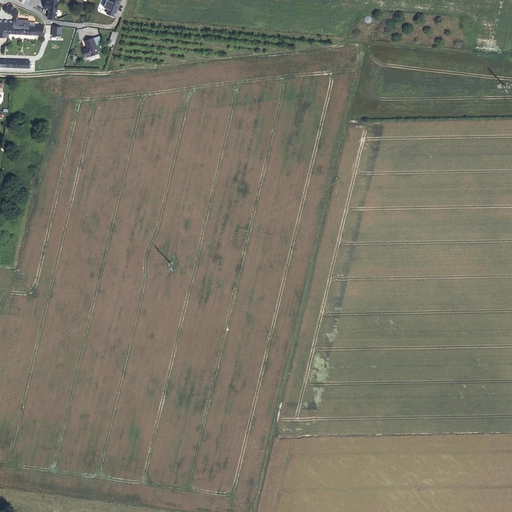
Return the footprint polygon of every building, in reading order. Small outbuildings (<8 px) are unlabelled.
[(48,15),(56,15),(56,0),(43,0),(43,8),(48,8),(48,15)] [(101,9),(108,12),(113,0),(99,0),(98,3),(103,5),(101,9)] [(3,10),(6,13),(17,13),(17,12),(11,8),(12,7),(9,5),(8,7),(6,6),(3,10)] [(17,13),(6,13),(13,16),(12,21),(0,20),(0,26),(2,26),(35,26),(35,24),(34,25),(34,23),(29,23),(29,22),(17,22),(17,13)] [(61,34),(61,25),(53,25),(52,34),(61,34)] [(8,35),(35,35),(35,33),(2,32),(2,26),(0,26),(0,37),(8,38),(8,35)] [(83,50),(95,47),(90,33),(82,35),(84,42),(79,43),(81,50),(83,50)] [(0,63),(31,63),(31,56),(0,55),(0,63)]
